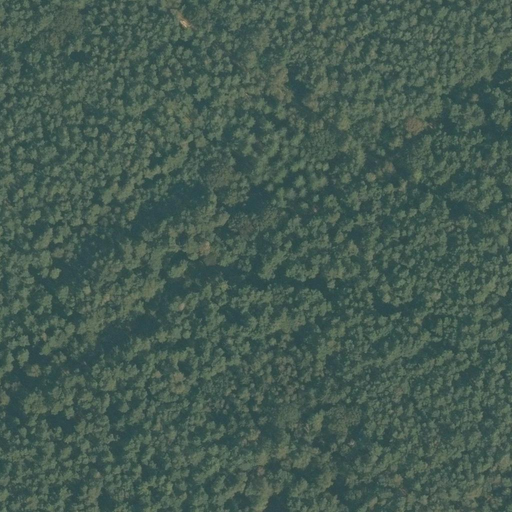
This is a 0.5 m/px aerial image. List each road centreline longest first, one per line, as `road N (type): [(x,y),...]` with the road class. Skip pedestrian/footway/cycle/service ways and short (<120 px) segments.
road 1 (track): [(0,415),(378,166)]
road 2 (track): [(378,166),(200,36)]
road 3 (track): [(378,166),(511,65)]
road 4 (track): [(511,265),(378,166)]
